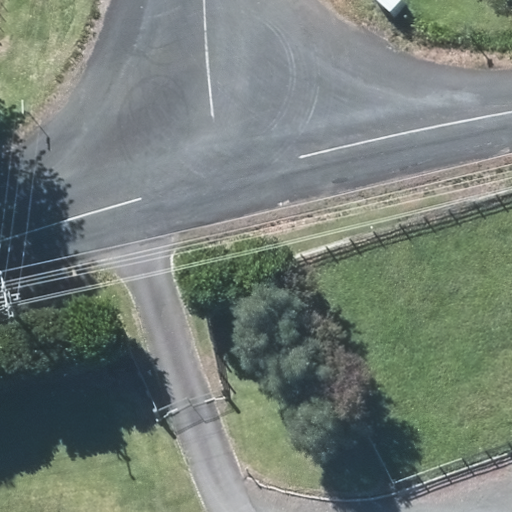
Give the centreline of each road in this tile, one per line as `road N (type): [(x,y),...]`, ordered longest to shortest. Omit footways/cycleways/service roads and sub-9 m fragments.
road 1 (unclassified): [(511,124),(230,171)]
road 2 (unclassified): [(230,171),(0,245)]
road 3 (unclassified): [(230,171),(209,113),(202,0)]
